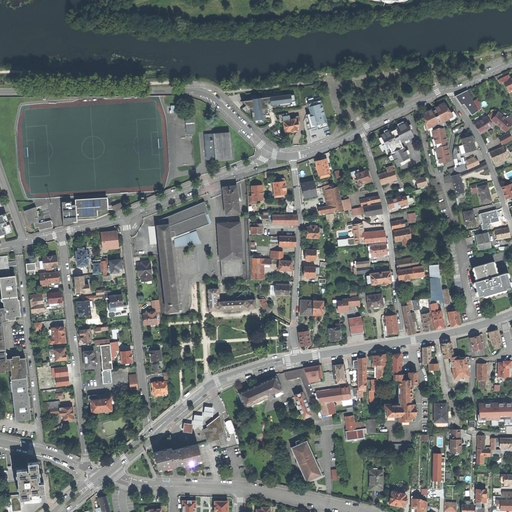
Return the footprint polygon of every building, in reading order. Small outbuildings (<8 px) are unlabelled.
[(506,76),(498,80),(500,84),(504,82),(508,91),(511,89),(511,77),(510,79),(508,79),(506,76)] [(468,90),(455,96),(461,105),(463,104),(472,115),(477,111),(477,110),(473,101),(468,90)] [(292,102),(295,101),(294,94),(291,95),(291,94),(282,95),(250,99),(250,100),(247,100),(245,101),(241,101),(249,109),(251,109),(253,121),(265,119),(270,118),(270,112),(274,111),(273,105),(279,104),(279,106),(291,105),(290,103),(292,102)] [(477,99),(473,101),(477,110),(481,108),(477,99)] [(320,100),(307,104),(309,111),(310,113),(306,114),(311,129),(315,127),(322,126),(322,128),(328,126),(320,100)] [(436,110),(442,122),(449,118),(452,116),(450,113),(444,103),(438,106),(438,107),(435,108),(436,110)] [(432,127),(439,124),(432,111),(432,110),(428,112),(428,111),(423,113),(424,122),(426,130),(429,128),(432,127)] [(439,124),(442,122),(436,110),(432,111),(439,124)] [(498,112),(491,120),(506,132),(511,123),(507,119),(498,112)] [(187,135),(195,134),(193,115),(185,115),(186,119),(187,135)] [(493,125),(487,117),(474,125),(480,134),(485,131),(493,125)] [(290,120),(284,122),(286,132),(292,130),(292,132),(297,131),(297,128),(297,126),(299,126),(298,121),(296,121),(295,119),(290,120)] [(389,148),(392,153),(403,147),(401,143),(405,141),(408,139),(413,136),(410,129),(408,126),(406,122),(404,124),(399,126),(395,128),(395,129),(394,130),(395,132),(392,133),(391,131),(391,130),(388,131),(385,133),(380,135),(381,137),(384,143),(387,149),(389,148)] [(435,144),(445,142),(444,138),(445,138),(443,127),(432,129),(434,138),(434,139),(435,144)] [(207,160),(231,158),(228,133),(207,134),(208,141),(205,141),(207,160)] [(508,133),(499,138),(502,145),(511,139),(511,138),(511,137),(510,137),(508,133)] [(461,149),(462,154),(476,149),(475,148),(472,136),(461,139),(464,148),(461,149)] [(446,149),(446,145),(436,147),(436,150),(439,163),(443,162),(449,161),(448,157),(449,157),(447,149),(446,149)] [(504,146),(489,153),(494,162),(498,160),(508,156),(504,146)] [(404,147),(403,147),(392,153),(391,153),(392,155),(394,159),(397,167),(410,160),(407,154),(406,151),(404,147)] [(444,165),(443,162),(439,163),(436,150),(434,151),(437,167),(444,165)] [(468,169),(479,164),(478,160),(475,161),(466,165),(465,161),(465,157),(460,158),(454,159),(457,173),(459,173),(468,169)] [(474,157),(465,161),(466,165),(475,161),(474,157)] [(319,175),(329,173),(327,165),(326,159),(315,162),(319,175)] [(485,173),(489,171),(486,162),(474,167),(476,172),(483,169),(485,173)] [(381,184),(397,179),(394,169),(393,166),(386,168),(388,171),(378,174),(379,179),(381,184)] [(447,169),(449,175),(450,175),(456,173),(454,167),(447,169)] [(459,174),(452,176),(456,195),(464,192),(462,184),(460,176),(471,172),(470,169),(459,173),(459,174)] [(365,183),(370,182),(368,176),(367,170),(359,173),(358,170),(351,173),(352,178),(356,177),(358,183),(356,183),(357,185),(358,185),(365,183)] [(417,188),(428,185),(425,177),(415,180),(417,186),(416,186),(417,188)] [(282,194),(286,194),(285,184),(284,179),(280,179),(280,182),(273,183),(274,198),(283,196),(282,194)] [(332,211),(342,209),(337,187),(330,189),(330,187),(330,186),(329,186),(328,182),(322,183),(328,207),(318,209),(319,215),(332,212),(332,211)] [(315,189),(314,183),(302,185),(304,196),(307,196),(316,194),(315,189)] [(433,185),(435,192),(441,191),(440,184),(437,185),(433,185)] [(511,186),(511,184),(502,187),(506,199),(508,198),(511,196),(511,186)] [(257,203),(256,200),(262,200),(262,193),(261,185),(251,186),(252,200),(250,200),(250,204),(257,203)] [(490,194),(487,185),(478,187),(482,203),(491,200),(490,194)] [(226,215),(239,213),(237,197),(236,186),(223,188),(226,215)] [(413,202),(412,198),(408,199),(407,196),(402,197),(401,195),(387,199),(388,205),(389,208),(395,207),(395,209),(400,207),(402,212),(410,210),(408,203),(413,202)] [(370,204),(369,203),(380,201),(379,199),(379,196),(361,200),(362,206),(370,204)] [(76,205),(77,220),(79,220),(96,219),(114,211),(122,208),(120,203),(112,207),(112,205),(108,206),(108,199),(100,200),(100,202),(97,202),(96,200),(75,201),(76,205)] [(343,211),(350,209),(348,199),(341,201),(343,211)] [(440,210),(446,208),(444,201),(438,203),(440,210)] [(77,222),(77,220),(76,205),(72,205),(72,202),(62,202),(63,227),(73,224),(73,222),(77,222)] [(206,215),(209,214),(204,202),(170,215),(170,216),(159,220),(160,226),(157,226),(157,225),(156,225),(156,232),(158,243),(159,243),(166,312),(178,310),(170,239),(209,224),(206,215)] [(286,213),(293,213),(293,209),(294,206),(292,205),(288,204),(286,207),(286,213)] [(365,216),(382,213),(381,208),(380,204),(363,206),(365,216)] [(34,222),(38,220),(36,215),(35,213),(37,212),(35,207),(24,211),(29,224),(34,222)] [(482,225),(483,229),(491,227),(488,219),(494,217),(498,216),(496,210),(481,214),(483,224),(482,225)] [(466,226),(475,224),(474,218),(473,211),(464,213),(466,226)] [(4,214),(0,215),(0,236),(11,232),(8,225),(7,225),(7,224),(6,222),(7,222),(4,214)] [(293,225),(297,225),(297,215),(272,215),(272,223),(284,223),(284,225),(293,225)] [(409,227),(407,219),(400,221),(391,222),(392,230),(409,227)] [(38,223),(38,220),(34,222),(35,228),(39,227),(40,232),(52,228),(51,221),(38,223)] [(352,224),(347,225),(348,229),(353,228),(355,243),(364,242),(365,243),(386,241),(385,237),(385,233),(373,235),(372,232),(367,233),(367,235),(364,236),(362,227),(363,227),(363,222),(352,224)] [(222,277),(243,276),(242,258),(240,223),(226,224),(227,228),(218,229),(220,255),(222,255),(222,259),(221,259),(222,277)] [(262,229),(261,224),(254,224),(254,227),(251,227),(251,234),(262,234),(262,229)] [(306,238),(318,238),(319,228),(316,228),(316,226),(311,225),(311,228),(307,227),(307,233),(306,238)] [(455,234),(462,232),(460,226),(453,228),(455,234)] [(411,239),(409,228),(394,231),(395,242),(402,240),(403,245),(405,245),(408,244),(407,240),(411,239)] [(497,239),(510,236),(510,233),(509,228),(495,230),(497,239)] [(175,247),(201,244),(196,231),(174,239),(175,247)] [(109,248),(117,247),(117,244),(116,236),(114,237),(114,233),(102,234),(103,243),(104,243),(104,247),(109,247),(109,248)] [(479,249),(490,247),(489,240),(487,233),(476,236),(479,249)] [(290,247),(295,247),(295,237),(279,236),(279,246),(290,247)] [(468,248),(474,247),(472,237),(465,239),(468,248)] [(450,259),(455,289),(462,288),(454,240),(448,241),(450,259)] [(387,249),(386,244),(369,246),(371,255),(375,255),(375,257),(383,256),(383,254),(387,253),(387,249)] [(78,266),(88,265),(88,260),(91,260),(90,255),(87,255),(87,251),(84,251),(84,248),(78,248),(78,252),(76,252),(77,259),(78,266)] [(316,255),(316,250),(305,249),(305,260),(309,260),(316,260),(316,255)] [(0,277),(1,277),(4,308),(0,309),(0,372),(5,372),(5,369),(7,369),(11,369),(16,420),(31,419),(30,410),(28,389),(24,358),(18,359),(18,355),(12,356),(12,359),(10,359),(10,357),(8,357),(6,357),(5,348),(2,321),(6,320),(5,318),(8,317),(8,320),(11,320),(13,319),(13,316),(19,316),(16,288),(15,276),(10,276),(9,270),(17,269),(16,261),(8,262),(8,256),(0,256),(0,277)] [(52,267),(58,267),(58,262),(57,256),(43,257),(44,267),(43,267),(43,269),(48,268),(48,270),(53,270),(52,267)] [(417,259),(417,257),(396,261),(397,268),(401,268),(406,267),(418,265),(417,259)] [(271,264),(271,259),(251,258),(252,279),(262,279),(262,264),(271,264)] [(111,274),(119,273),(119,271),(118,269),(122,268),(121,259),(109,261),(111,274)] [(93,274),(101,273),(100,260),(93,261),(94,269),(93,269),(93,271),(93,274)] [(279,270),(291,271),(292,266),(292,261),(279,260),(279,266),(279,268),(279,270)] [(105,261),(104,261),(101,261),(102,270),(103,280),(111,279),(110,276),(107,276),(105,261)] [(152,280),(151,274),(151,273),(150,261),(142,262),(142,265),(138,265),(138,270),(139,276),(141,276),(142,281),(152,280)] [(473,267),(477,281),(497,276),(493,262),(473,267)] [(27,275),(35,274),(35,268),(30,269),(30,265),(26,265),(27,275)] [(429,266),(430,278),(435,277),(440,277),(438,265),(429,266)] [(424,276),(422,266),(412,267),(413,268),(397,271),(399,280),(405,279),(405,281),(407,280),(409,280),(409,278),(424,276)] [(315,272),(315,267),(304,267),(304,276),(308,277),(315,277),(315,272)] [(390,271),(370,274),(370,275),(366,276),(367,283),(371,282),(371,284),(382,283),(382,285),(386,284),(385,282),(391,281),(390,276),(390,271)] [(59,277),(59,272),(47,273),(46,273),(42,273),(43,278),(40,279),(41,289),(48,288),(48,283),(60,282),(59,277)] [(497,276),(477,281),(474,282),(478,296),(483,295),(483,296),(492,293),(496,292),(497,292),(500,291),(506,290),(506,288),(510,287),(507,273),(497,276)] [(77,292),(89,291),(89,285),(85,285),(84,276),(75,277),(77,289),(77,292)] [(441,289),(440,277),(435,277),(435,278),(430,278),(430,298),(429,298),(431,311),(435,330),(442,329),(444,328),(441,310),(437,310),(436,308),(435,299),(441,298),(438,290),(441,289)] [(270,294),(289,295),(289,292),(289,290),(290,290),(290,289),(291,288),(291,287),(290,285),(290,284),(276,284),(276,285),(270,285),(270,294)] [(256,308),(255,299),(241,300),(240,296),(238,296),(238,300),(233,300),(233,298),(230,298),(230,300),(225,301),(225,297),(222,298),(222,301),(219,301),(219,288),(207,289),(209,311),(218,311),(224,311),(231,310),(231,313),(232,313),(233,313),(234,313),(234,310),(247,310),(247,309),(256,308)] [(50,305),(57,304),(57,303),(62,302),(61,298),(61,292),(49,294),(50,305)] [(379,307),(383,306),(382,299),(381,293),(367,295),(368,308),(373,307),(374,308),(379,307)] [(46,298),(45,294),(37,295),(30,296),(32,313),(44,312),(43,300),(42,301),(36,301),(36,299),(42,298),(46,298)] [(110,311),(124,309),(123,303),(122,295),(109,296),(111,307),(109,307),(110,311)] [(359,303),(359,299),(358,296),(351,297),(351,298),(342,299),(342,300),(337,301),(338,313),(349,311),(348,304),(359,303)] [(269,313),(271,309),(267,307),(263,299),(262,299),(262,297),(260,297),(260,299),(258,299),(263,309),(269,313)] [(427,331),(433,330),(430,313),(431,312),(428,298),(419,299),(412,300),(412,303),(419,302),(422,314),(425,332),(427,331)] [(159,300),(152,301),(153,310),(148,311),(148,313),(146,313),(143,314),(144,317),(145,325),(150,324),(151,328),(159,327),(158,321),(160,320),(159,317),(159,311),(160,311),(159,300)] [(301,314),(312,314),(312,300),(301,300),(301,306),(301,314)] [(324,306),(323,306),(323,301),(312,300),(312,314),(319,315),(323,315),(323,310),(324,306)] [(413,334),(415,333),(412,320),(409,309),(413,308),(413,304),(412,304),(411,300),(405,301),(406,306),(403,306),(408,335),(413,334)] [(79,316),(91,315),(90,307),(92,307),(92,301),(89,301),(78,302),(79,313),(79,316)] [(388,333),(398,332),(396,315),(395,315),(395,310),(385,311),(386,316),(385,316),(385,318),(384,318),(384,320),(385,320),(387,328),(388,333)] [(455,326),(461,324),(458,310),(448,312),(451,326),(455,326)] [(364,332),(361,316),(348,319),(351,334),(357,333),(364,332)] [(42,331),(41,322),(33,323),(34,332),(42,331)] [(340,326),(340,323),(335,323),(336,327),(328,328),(330,341),(336,340),(340,339),(340,336),(341,336),(340,326)] [(62,325),(53,326),(53,328),(52,328),(52,329),(51,330),(51,334),(49,335),(50,344),(54,343),(54,344),(66,342),(65,338),(65,332),(65,329),(65,326),(62,327),(62,325)] [(84,342),(91,342),(91,337),(92,337),(92,335),(90,335),(90,329),(80,330),(81,336),(80,336),(80,339),(84,339),(84,341),(84,342)] [(493,349),(502,347),(498,329),(489,332),(490,338),(493,349)] [(306,345),(311,345),(309,330),(298,332),(300,346),(306,345)] [(473,351),(483,349),(481,342),(479,336),(470,338),(473,351)] [(441,343),(444,358),(453,356),(451,341),(449,342),(441,343)] [(112,360),(112,356),(110,347),(110,344),(96,346),(84,347),(84,352),(85,360),(86,367),(96,366),(95,362),(97,362),(97,357),(95,357),(94,351),(101,350),(102,361),(103,370),(109,369),(113,369),(112,360)] [(436,353),(436,345),(432,346),(427,346),(423,347),(423,360),(422,360),(422,364),(428,364),(428,363),(431,363),(431,357),(432,357),(434,357),(434,353),(436,353)] [(115,351),(119,350),(118,346),(110,347),(112,356),(114,356),(116,356),(115,351)] [(65,348),(55,349),(56,361),(67,360),(67,359),(68,357),(68,356),(67,355),(66,354),(66,353),(65,348)] [(152,361),(162,360),(160,350),(151,351),(151,353),(150,354),(150,355),(150,356),(152,356),(152,361)] [(132,361),(133,359),(132,357),(131,353),(131,351),(121,351),(121,356),(118,356),(118,362),(121,362),(122,363),(126,363),(126,365),(129,364),(129,362),(132,362),(132,361)] [(392,374),(394,374),(401,374),(401,352),(397,353),(392,354),(392,374)] [(377,379),(382,379),(382,377),(385,377),(387,377),(387,354),(381,354),(373,356),(373,363),(373,365),(375,365),(375,367),(376,373),(377,373),(377,379)] [(449,388),(458,387),(458,385),(469,383),(470,381),(467,361),(469,361),(469,356),(461,357),(459,358),(459,356),(453,356),(444,358),(449,388)] [(357,360),(358,366),(359,390),(366,391),(366,357),(363,358),(357,358),(357,360)] [(499,363),(498,376),(508,376),(508,371),(510,371),(511,361),(503,361),(503,363),(501,363),(499,363)] [(432,363),(431,363),(428,363),(428,364),(429,374),(438,374),(437,363),(432,363)] [(335,383),(347,381),(344,364),(340,364),(334,365),(335,383)] [(479,380),(486,380),(487,380),(487,372),(487,364),(477,364),(477,380),(479,380)] [(316,366),(304,368),(309,380),(320,378),(322,378),(320,365),(316,366)] [(309,380),(304,368),(286,372),(287,379),(301,376),(309,397),(315,395),(310,382),(309,380)] [(400,401),(411,401),(411,392),(411,384),(415,384),(415,373),(408,373),(408,374),(401,374),(394,374),(394,380),(398,380),(398,397),(399,397),(400,401)] [(131,391),(139,390),(137,374),(129,375),(131,391)] [(273,397),(283,393),(276,376),(248,388),(238,393),(245,407),(272,395),(273,397)] [(385,379),(382,379),(377,379),(372,380),(372,390),(374,390),(376,390),(376,389),(384,388),(385,379)] [(159,382),(159,381),(156,381),(156,383),(152,383),(152,387),(153,387),(153,390),(153,394),(156,394),(156,395),(159,395),(162,395),(162,394),(167,393),(166,382),(159,382)] [(342,400),(351,399),(349,387),(341,389),(342,400)] [(342,400),(341,389),(329,390),(316,392),(320,403),(321,403),(324,415),(331,414),(327,402),(330,402),(336,401),(342,400)] [(311,415),(302,392),(294,395),(303,418),(311,415)] [(114,400),(114,394),(109,395),(109,393),(89,396),(89,400),(91,399),(92,412),(101,411),(105,410),(105,413),(112,412),(111,400),(114,400)] [(479,420),(485,420),(491,420),(491,426),(511,425),(511,402),(508,402),(497,403),(496,403),(494,403),(489,403),(489,400),(483,400),(483,403),(479,403),(479,420)] [(61,408),(60,401),(42,403),(43,414),(59,412),(58,408),(60,408),(61,408)] [(398,421),(415,421),(415,406),(415,403),(411,403),(400,404),(384,403),(384,418),(399,418),(398,421)] [(442,404),(434,404),(434,426),(447,426),(447,416),(445,416),(445,411),(446,411),(446,403),(442,404)] [(73,406),(61,408),(60,408),(60,416),(64,415),(64,420),(74,419),(74,415),(73,406)] [(207,406),(205,415),(214,416),(216,407),(207,406)] [(196,414),(195,424),(204,424),(205,415),(196,414)] [(367,434),(367,432),(366,428),(356,429),(354,415),(345,416),(347,430),(346,431),(347,439),(351,439),(364,437),(364,435),(367,434)] [(218,432),(223,431),(219,416),(207,426),(208,428),(206,429),(205,429),(208,441),(220,438),(218,432)] [(375,426),(375,419),(366,420),(366,428),(367,432),(376,432),(375,426)] [(230,435),(236,432),(231,421),(225,423),(230,435)] [(185,432),(194,432),(194,423),(186,423),(185,432)] [(452,429),(451,439),(460,439),(460,429),(452,429)] [(507,448),(511,447),(511,438),(500,438),(500,443),(500,448),(507,448)] [(461,439),(460,439),(451,439),(450,439),(450,452),(461,452),(461,442),(461,439)] [(307,481),(321,474),(306,441),(292,448),(298,461),(297,461),(297,462),(297,464),(297,466),(298,467),(300,468),(301,468),(307,481)] [(202,461),(197,444),(172,450),(171,447),(157,451),(154,452),(158,470),(170,467),(184,463),(184,466),(191,464),(202,461)] [(486,449),(485,449),(478,449),(477,464),(483,464),(483,462),(484,457),(485,456),(491,456),(491,450),(491,448),(486,448),(486,449)] [(432,481),(441,481),(441,458),(433,457),(432,481)] [(40,493),(45,492),(44,482),(40,482),(38,461),(28,463),(29,470),(27,470),(26,468),(17,469),(16,467),(1,469),(3,490),(10,490),(12,511),(20,510),(21,510),(20,499),(30,498),(29,492),(31,491),(31,494),(40,493)] [(332,469),(333,480),(340,479),(339,468),(332,469)] [(380,484),(383,484),(383,470),(377,470),(377,468),(370,468),(370,489),(375,489),(380,489),(380,484)] [(508,483),(511,483),(511,474),(501,474),(501,477),(504,477),(504,486),(508,486),(508,485),(508,483)] [(441,482),(441,481),(432,481),(432,489),(441,489),(441,482)] [(402,505),(406,506),(407,498),(404,497),(406,488),(398,487),(397,488),(393,487),(390,503),(397,504),(399,506),(402,505)] [(484,511),(485,507),(480,507),(480,501),(486,501),(486,498),(487,498),(488,498),(488,493),(486,492),(486,490),(476,489),(476,501),(476,502),(475,511),(484,511)] [(110,511),(106,496),(101,497),(98,498),(101,508),(96,509),(96,511),(110,511)] [(426,511),(426,507),(427,507),(427,502),(424,500),(419,500),(419,498),(415,496),(412,496),(411,506),(417,507),(416,511),(426,511)] [(511,510),(511,500),(507,500),(497,500),(497,506),(500,506),(500,510),(511,510)] [(195,505),(195,501),(183,501),(182,511),(195,511),(195,507),(195,505)] [(214,511),(227,511),(227,501),(215,501),(215,509),(214,511)]
